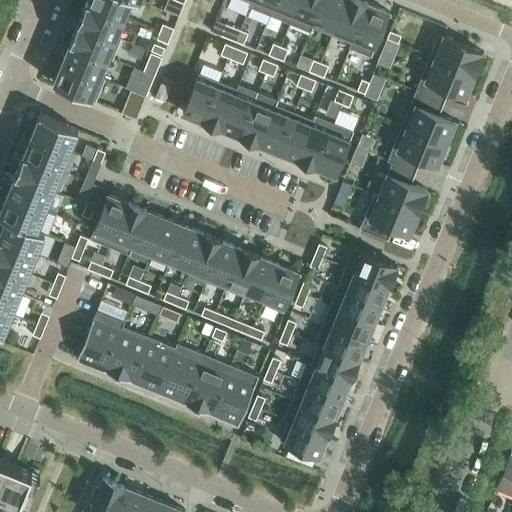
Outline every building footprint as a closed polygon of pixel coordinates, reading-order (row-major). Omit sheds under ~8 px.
[(86,0),(78,20),(120,38),(121,37),(118,36),(126,16),(86,0)] [(86,0),(126,16),(132,0),(86,0)] [(250,0),(250,1),(249,5),(269,13),(274,0),(250,0)] [(274,0),(269,13),(289,22),(297,0),(274,0)] [(297,0),(289,22),(306,29),(308,24),(311,25),(320,0),(297,0)] [(320,0),(311,25),(331,33),(344,0),(320,0)] [(362,0),(344,0),(331,33),(351,42),(367,2),(362,0)] [(351,42),(349,46),(371,56),(388,11),(367,2),(351,42)] [(78,20),(70,41),(112,58),(120,38),(78,20)] [(161,22),(158,30),(170,35),(174,27),(161,22)] [(225,23),(221,34),(235,40),(239,29),(225,23)] [(239,29),(235,40),(243,43),(248,32),(239,29)] [(158,30),(155,37),(167,42),(170,35),(158,30)] [(390,30),(386,37),(398,42),(401,34),(390,30)] [(438,33),(429,56),(474,74),(483,51),(438,33)] [(386,37),(382,49),(393,54),(398,42),(386,37)] [(70,41),(61,61),(104,78),(104,77),(100,75),(108,57),(112,58),(70,41)] [(225,42),(220,53),(227,56),(232,45),(225,42)] [(273,42),(268,53),(276,57),(280,45),(273,42)] [(232,45),(227,56),(243,63),(247,51),(232,45)] [(280,45),(276,57),(283,60),(288,48),(280,45)] [(429,56),(415,90),(443,101),(448,90),(465,96),(474,74),(429,56)] [(263,58),(258,69),(266,72),(270,61),(263,58)] [(313,58),(308,70),(316,73),(321,62),(313,58)] [(61,61),(53,81),(96,99),(104,78),(61,61)] [(270,61),(266,72),(273,75),(278,64),(270,61)] [(144,62),(141,69),(154,75),(157,67),(144,62)] [(321,62),(316,73),(323,76),(328,65),(321,62)] [(141,69),(138,77),(151,82),(154,75),(141,69)] [(198,72),(182,112),(201,119),(218,80),(198,72)] [(300,73),(296,84),(303,87),(308,76),(300,73)] [(369,81),(368,83),(381,88),(385,78),(372,73),(369,81)] [(308,76),(303,87),(311,90),(315,79),(308,76)] [(361,78),(357,89),(364,93),(369,81),(361,78)] [(218,80),(201,119),(221,127),(238,83),(236,87),(218,80)] [(161,82),(155,97),(165,101),(171,86),(161,82)] [(238,83),(221,127),(240,135),(258,91),(238,83)] [(338,88),(334,100),(341,103),(346,91),(338,88)] [(415,90),(401,124),(446,142),(455,120),(438,113),(443,101),(415,90)] [(258,91),(240,135),(259,143),(277,99),(258,91)] [(346,91),(341,103),(349,106),(353,94),(346,91)] [(130,95),(128,101),(141,107),(144,101),(130,95)] [(277,99),(259,143),(278,150),(294,111),(276,103),(277,99)] [(294,111),(278,150),(297,158),(315,114),(314,114),(312,118),(294,111)] [(40,113),(31,134),(69,149),(78,129),(40,113)] [(315,114),(297,158),(316,166),(334,122),(315,114)] [(334,122),(316,166),(335,174),(353,130),(334,122)] [(401,124),(387,158),(391,160),(416,170),(421,157),(438,164),(446,142),(401,124)] [(31,134),(23,153),(62,168),(69,149),(31,134)] [(356,147),(350,161),(361,166),(367,151),(356,147)] [(97,148),(93,159),(101,162),(105,151),(97,148)] [(23,153),(15,174),(53,190),(62,168),(23,153)] [(93,159),(88,170),(96,173),(101,162),(93,159)] [(374,192),(373,193),(418,211),(427,189),(411,182),(416,170),(391,160),(377,193),(374,192)] [(15,174),(7,194),(45,209),(53,190),(15,174)] [(91,192),(86,203),(94,206),(99,195),(91,192)] [(108,193),(90,237),(110,246),(128,201),(108,193)] [(373,193),(359,227),(388,239),(393,226),(409,233),(418,211),(373,193)] [(7,194),(0,210),(0,214),(44,232),(45,232),(37,229),(45,209),(7,194)] [(128,201),(110,246),(129,253),(147,209),(128,201)] [(86,203),(82,214),(90,217),(94,206),(86,203)] [(147,209),(129,253),(131,249),(149,256),(165,217),(147,209)] [(0,214),(0,215),(6,217),(0,231),(0,236),(36,252),(44,232),(0,214)] [(165,217),(149,256),(168,264),(184,224),(165,217)] [(184,224),(168,264),(169,264),(170,260),(188,267),(186,272),(187,272),(203,232),(184,224)] [(203,232),(187,272),(206,280),(222,240),(203,232)] [(80,234),(76,245),(84,248),(88,237),(80,234)] [(0,236),(0,260),(28,272),(36,252),(0,236)] [(222,240),(206,280),(225,287),(241,248),(222,240)] [(319,242),(314,253),(322,257),(327,246),(319,242)] [(76,245),(71,256),(79,260),(84,248),(76,245)] [(353,246),(345,266),(389,284),(397,264),(353,246)] [(241,248),(225,287),(244,295),(260,255),(241,248)] [(314,253),(309,265),(317,268),(322,257),(314,253)] [(260,255),(244,295),(246,291),(264,298),(262,302),(263,303),(279,263),(260,255)] [(0,260),(0,285),(19,293),(28,272),(0,260)] [(91,260),(88,268),(99,272),(102,264),(91,260)] [(279,263),(263,303),(282,311),(298,271),(279,263)] [(102,264),(99,272),(110,277),(113,269),(102,264)] [(345,266),(337,285),(381,303),(389,284),(345,266)] [(58,271),(53,283),(61,286),(66,275),(58,271)] [(129,275),(125,283),(136,288),(140,279),(129,275)] [(140,279),(136,288),(147,292),(151,284),(140,279)] [(303,280),(299,291),(307,295),(311,283),(303,280)] [(53,283),(48,294),(56,297),(61,286),(53,283)] [(0,285),(0,307),(12,312),(19,293),(0,285)] [(115,285),(111,295),(131,304),(135,293),(115,285)] [(337,285),(329,304),(373,322),(381,303),(337,285)] [(166,290),(163,299),(174,303),(177,295),(166,290)] [(299,291),(294,302),(302,306),(307,295),(299,291)] [(177,295),(174,303),(185,308),(189,300),(177,295)] [(152,301),(149,310),(157,313),(161,304),(152,301)] [(329,304),(321,323),(366,341),(373,322),(329,304)] [(162,305),(158,314),(166,317),(170,308),(162,305)] [(204,306),(201,314),(212,318),(215,310),(204,306)] [(0,307),(0,331),(3,333),(12,312),(0,307)] [(96,309),(76,358),(104,369),(124,320),(96,309)] [(215,310),(212,318),(231,326),(234,318),(215,310)] [(41,311),(37,323),(45,326),(49,315),(41,311)] [(234,318),(231,326),(250,334),(253,326),(234,318)] [(288,318),(283,329),(291,332),(296,321),(288,318)] [(124,320),(104,369),(131,380),(151,331),(124,320)] [(205,322),(201,331),(211,335),(215,326),(205,322)] [(37,323),(32,334),(40,337),(45,326),(37,323)] [(321,323),(314,342),(358,360),(366,341),(321,323)] [(215,326),(211,335),(222,340),(226,330),(215,326)] [(253,326),(250,334),(261,338),(264,330),(253,326)] [(283,329),(279,340),(287,343),(291,332),(283,329)] [(151,331),(131,380),(157,391),(177,342),(151,331)] [(242,337),(237,349),(247,353),(252,341),(242,337)] [(177,342),(157,391),(184,402),(204,353),(177,342)] [(306,360),(306,361),(350,379),(358,360),(314,342),(318,344),(311,362),(306,360)] [(204,353),(184,402),(211,413),(231,363),(204,353)] [(272,356),(268,367),(276,370),(280,359),(272,356)] [(306,361),(298,379),(343,397),(350,379),(306,361)] [(231,363),(211,413),(238,424),(258,375),(231,363)] [(268,367),(263,378),(271,381),(276,370),(268,367)] [(298,379),(291,398),(335,416),(343,397),(298,379)] [(257,394),(252,405),(260,408),(265,397),(257,394)] [(291,398),(283,417),(327,435),(335,416),(291,398)] [(252,405),(248,416),(256,419),(260,408),(252,405)] [(287,420),(279,439),(319,455),(327,435),(283,417),(283,418),(287,420)] [(511,451),(510,451),(496,484),(511,490),(511,451)] [(24,511),(40,474),(32,470),(24,467),(16,464),(0,458),(0,457),(0,511),(24,511)] [(112,511),(124,484),(103,476),(99,487),(95,486),(89,501),(92,502),(88,511),(112,511)] [(124,484),(112,511),(136,511),(144,493),(124,484)] [(159,511),(164,501),(144,493),(136,511),(159,511)] [(164,501),(159,511),(183,511),(185,509),(164,501)]
